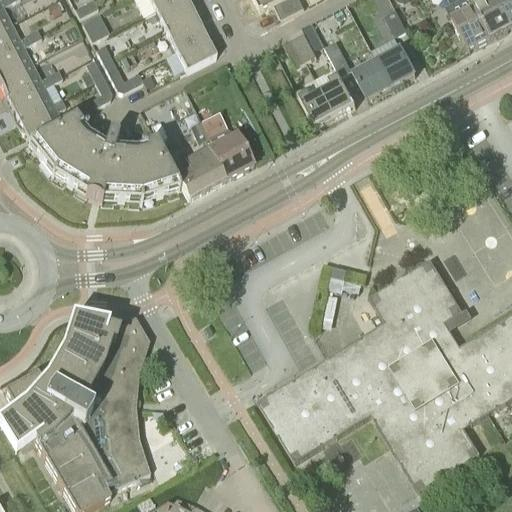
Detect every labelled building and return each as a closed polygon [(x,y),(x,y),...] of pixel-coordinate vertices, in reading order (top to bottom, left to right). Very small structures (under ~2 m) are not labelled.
[(0,10),(1,12),(11,8),(6,0),(5,0),(0,3),(0,10)] [(20,3),(17,0),(6,0),(11,8),(20,3)] [(146,0),(154,15),(184,0),(183,0),(146,0)] [(164,36),(194,21),(184,0),(154,15),(164,36)] [(250,0),(260,18),(292,2),(291,0),(250,0)] [(490,46),(466,0),(444,0),(450,11),(445,13),(468,57),(490,46)] [(494,1),(492,0),(466,0),(490,46),(510,35),(494,1)] [(511,0),(492,0),(494,1),(510,35),(511,33),(511,0)] [(92,5),(83,10),(88,19),(97,14),(92,5)] [(46,10),(52,22),(61,18),(55,6),(46,10)] [(0,34),(10,29),(1,12),(0,10),(0,34)] [(78,24),(88,19),(83,10),(74,15),(78,24)] [(394,43),(406,37),(395,15),(383,21),(394,43)] [(90,25),(95,34),(104,30),(99,20),(90,25)] [(175,56),(204,41),(194,21),(164,36),(175,56)] [(81,29),(86,39),(95,34),(90,25),(81,29)] [(304,39),(310,50),(320,45),(311,28),(301,33),(304,39)] [(22,53),(31,48),(27,40),(18,45),(10,29),(0,34),(0,59),(20,49),(22,53)] [(95,34),(100,43),(108,39),(104,30),(95,34)] [(78,43),(72,31),(64,35),(69,47),(78,43)] [(100,43),(95,34),(86,39),(91,48),(100,43)] [(27,40),(31,48),(41,44),(39,40),(36,35),(27,40)] [(293,44),(305,68),(316,62),(310,50),(304,39),(293,44)] [(204,41),(175,56),(186,78),(215,63),(204,41)] [(295,73),(305,68),(293,44),(283,50),(295,73)] [(352,76),(336,46),(324,53),(340,82),(352,76)] [(0,85),(31,69),(22,53),(20,49),(0,59),(0,85)] [(99,63),(108,58),(104,51),(95,56),(99,63)] [(374,66),(388,95),(415,80),(400,52),(374,66)] [(108,58),(99,63),(103,70),(112,66),(108,58)] [(97,73),(93,66),(85,70),(88,76),(89,78),(97,73)] [(103,70),(107,78),(115,73),(112,66),(103,70)] [(367,106),(388,95),(374,66),(352,78),(367,106)] [(43,94),(52,89),(48,81),(39,85),(31,69),(0,85),(0,93),(5,103),(7,102),(9,106),(41,90),(43,94)] [(89,78),(92,85),(101,81),(97,73),(89,78)] [(119,81),(115,73),(107,78),(110,85),(119,81)] [(48,81),(52,89),(62,84),(59,80),(57,76),(48,81)] [(79,80),(85,91),(93,87),(92,85),(89,78),(88,76),(79,80)] [(138,79),(130,83),(135,92),(142,88),(138,79)] [(142,88),(145,94),(154,89),(149,80),(140,84),(142,88)] [(321,95),(335,123),(355,113),(338,80),(328,85),(331,90),(321,95)] [(105,88),(101,81),(92,85),(93,87),(96,93),(105,88)] [(114,92),(123,87),(119,81),(110,85),(114,92)] [(130,83),(123,87),(127,96),(135,92),(130,83)] [(335,123),(321,95),(316,86),(306,91),(308,96),(298,101),(315,133),(335,123)] [(127,96),(123,87),(114,92),(116,97),(122,99),(127,96)] [(105,88),(96,93),(100,100),(109,96),(105,88)] [(51,110),(43,94),(41,90),(9,106),(20,126),(51,110)] [(100,100),(104,108),(109,105),(111,100),(109,96),(100,100)] [(96,112),(104,108),(100,100),(92,104),(96,112)] [(30,146),(62,130),(56,118),(65,113),(61,105),(51,110),(20,126),(30,146)] [(200,128),(209,145),(227,136),(218,119),(200,128)] [(30,146),(28,147),(27,148),(28,150),(33,147),(55,175),(50,180),(52,182),(57,176),(87,195),(83,202),(86,203),(89,196),(100,200),(98,207),(101,208),(103,200),(138,202),(139,209),(141,208),(140,202),(174,191),(176,197),(178,196),(154,149),(144,152),(146,159),(134,162),(112,161),(117,143),(107,140),(102,158),(82,146),(75,137),(81,133),(74,124),(62,130),(30,146)] [(189,134),(198,151),(209,145),(200,128),(189,134)] [(253,173),(235,139),(207,153),(225,188),(226,189),(253,173)] [(225,188),(207,153),(169,172),(187,207),(225,188)] [(462,318),(430,265),(404,282),(403,280),(394,286),(395,287),(368,303),(384,328),(257,407),(273,434),(272,435),(276,443),(279,442),(295,469),(371,422),(418,498),(445,481),(446,482),(453,478),(452,476),(479,460),(463,435),(511,404),(511,320),(459,353),(445,328),(462,318)] [(341,297),(344,285),(346,275),(333,272),(327,294),(341,297)] [(360,289),(344,285),(342,293),(358,297),(360,289)] [(18,421),(0,431),(0,432),(20,467),(38,457),(70,511),(96,511),(109,505),(104,496),(112,492),(113,496),(149,480),(138,448),(135,414),(138,382),(149,349),(134,324),(116,334),(114,339),(70,328),(60,357),(42,388),(36,378),(4,397),(18,421)] [(135,508),(137,511),(153,511),(154,511),(148,501),(135,508)]
